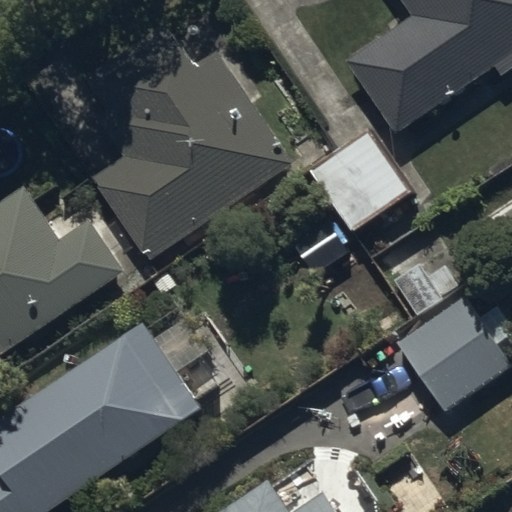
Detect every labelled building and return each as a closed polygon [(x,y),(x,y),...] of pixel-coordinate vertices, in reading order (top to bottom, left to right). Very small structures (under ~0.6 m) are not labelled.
[(365,75),(410,139),(511,67),(511,0),(408,0),(429,30),(365,75)] [(209,33),(98,114),(130,158),(95,183),(156,267),(302,161),(209,33)] [(417,197),(374,135),(316,175),(359,237),(417,197)] [(18,189),(0,201),(0,368),(132,277),(96,226),(61,250),(18,189)] [(511,359),(470,299),(404,345),(450,410),(511,367),(511,359)] [(0,467),(7,476),(0,481),(0,511),(64,511),(198,414),(142,338),(0,441),(0,467)] [(286,511),(266,482),(221,511),(342,511),(333,498),(312,511),(286,511)]
